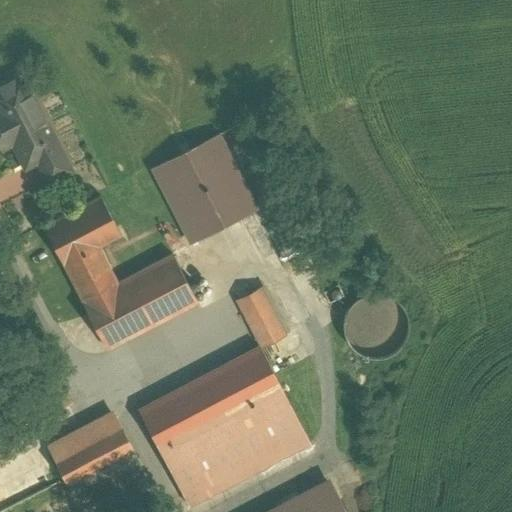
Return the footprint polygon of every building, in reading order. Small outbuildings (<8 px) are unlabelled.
[(21,87),(0,96),(0,161),(14,191),(30,184),(37,201),(68,186),(21,87)] [(164,176),(126,195),(154,251),(192,232),(164,176)] [(114,340),(112,336),(166,309),(142,262),(90,288),(55,215),(16,234),(75,358),(114,340)] [(257,348),(285,334),(261,285),(233,298),(257,348)] [(228,310),(205,321),(220,350),(242,339),(228,310)] [(372,315),(358,318),(350,324),(343,334),(341,349),(344,359),(350,367),(361,374),(379,374),(393,366),(399,357),(401,343),(398,331),(389,321),(372,315)] [(165,511),(283,452),(233,354),(111,416),(160,511),(165,511)] [(46,414),(68,403),(55,375),(32,386),(46,414)] [(102,469),(76,415),(14,445),(41,499),(102,469)] [(343,511),(328,479),(256,511),(343,511)]
